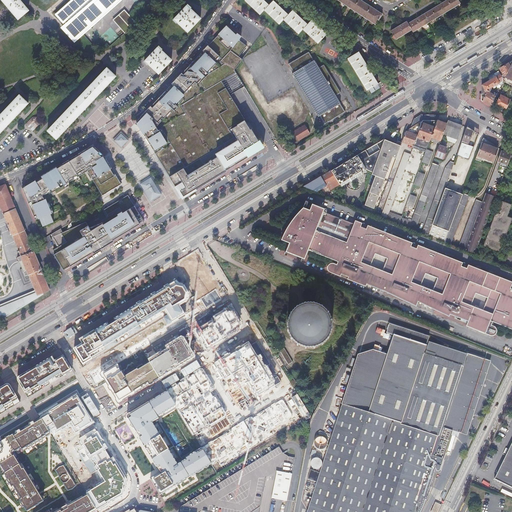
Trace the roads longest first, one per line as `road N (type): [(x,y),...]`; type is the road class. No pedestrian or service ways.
road 1 (residential): [(197,239),(255,332),(106,420),(134,487),(130,500),(110,511)]
road 2 (residential): [(287,175),(274,153),(78,269),(62,285),(72,306)]
road 3 (residential): [(0,178),(132,111),(188,58),(230,0)]
road 4 (primary): [(287,175),(72,306)]
road 5 (residential): [(0,381),(167,282),(168,257)]
road 6 (primary): [(290,182),(439,93)]
road 7 (primary): [(430,87),(287,175)]
road 8 (unclassified): [(446,511),(511,378)]
road 9 (residential): [(298,0),(407,71)]
